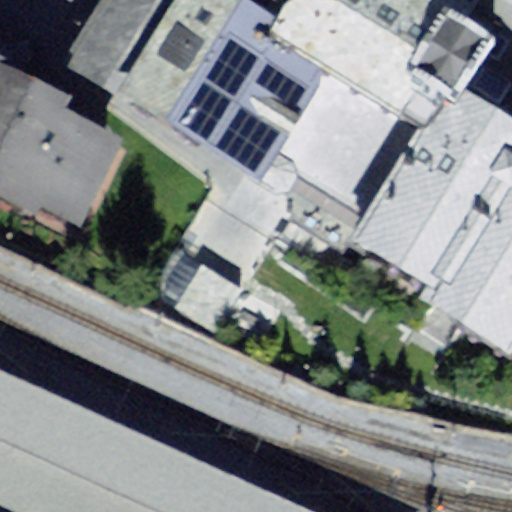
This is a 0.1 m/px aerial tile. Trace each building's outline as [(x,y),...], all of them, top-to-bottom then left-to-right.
[(121,99),(171,16),(149,0),(107,0),(65,64),(121,99)] [(282,24),(237,0),(181,0),(171,16),(121,99),(264,183),(325,89),(267,51),(282,24)] [(297,0),(282,24),(267,51),(325,89),(415,138),(436,92),(489,0),(297,0)] [(511,59),(498,86),(511,93),(511,59)] [(0,209),(67,242),(114,145),(69,125),(74,111),(0,76),(0,209)] [(511,331),(511,137),(436,92),(415,138),(356,247),(423,287),(413,304),(495,359),(511,331)] [(255,223),(213,198),(159,284),(220,322),(256,264),(237,253),(255,223)] [(0,498),(32,511),(322,511),(0,365),(0,498)]
